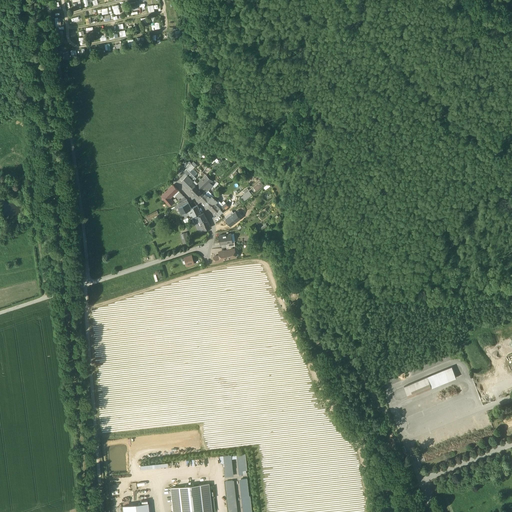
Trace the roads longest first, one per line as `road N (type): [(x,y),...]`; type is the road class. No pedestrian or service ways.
road 1 (track): [(87,308),(195,272),(266,262),(343,430),(360,449),(370,511)]
road 2 (track): [(102,511),(85,284)]
road 3 (track): [(174,0),(188,61),(182,150)]
road 4 (track): [(46,297),(28,172)]
